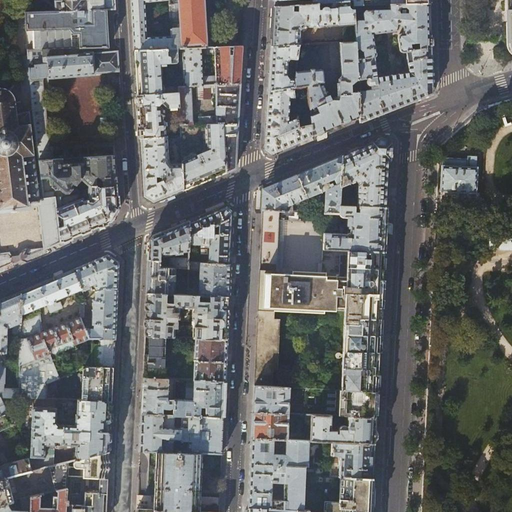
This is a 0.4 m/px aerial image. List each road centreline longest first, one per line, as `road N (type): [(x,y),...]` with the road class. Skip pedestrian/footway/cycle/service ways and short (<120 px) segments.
road 1 (residential): [(418,111),(396,511)]
road 2 (residential): [(248,177),(233,511)]
road 3 (residential): [(122,511),(134,227)]
road 4 (residential): [(134,227),(121,0)]
road 5 (tertiary): [(418,111),(248,177)]
road 6 (residential): [(259,0),(248,177)]
road 7 (tertiary): [(134,227),(0,284)]
road 8 (tertiary): [(248,177),(134,227)]
